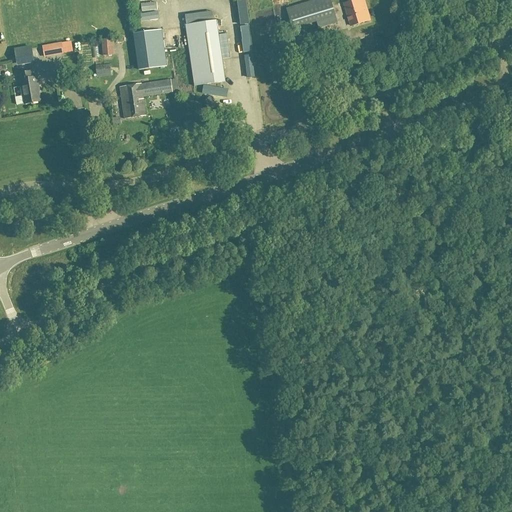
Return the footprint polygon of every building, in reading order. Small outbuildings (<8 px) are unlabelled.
[(137,0),(137,2),(156,8),(158,0),(137,0)] [(315,0),(285,9),(292,29),(316,22),(318,28),(337,23),(329,0),(315,0)] [(370,20),(363,0),(359,0),(344,5),(350,26),(370,20)] [(248,17),(241,18),(245,42),(252,41),(248,17)] [(218,33),(216,22),(186,26),(195,87),(225,82),(222,59),(231,58),(228,32),(218,33)] [(166,28),(167,54),(176,53),(174,28),(166,28)] [(166,67),(161,30),(133,34),(138,71),(166,67)] [(101,41),(102,57),(114,56),(112,39),(101,41)] [(61,43),(42,46),(44,58),(63,54),(61,43)] [(249,69),(256,68),(255,45),(248,46),(249,69)] [(36,61),(34,51),(17,54),(19,63),(36,61)] [(95,66),(96,75),(111,74),(110,65),(95,66)] [(32,72),(19,74),(21,88),(22,87),(25,104),(40,102),(37,86),(38,86),(37,78),(33,78),(32,72)] [(239,98),(246,95),(238,79),(232,82),(239,98)] [(141,84),(120,88),(125,120),(146,116),(143,98),(173,93),(171,80),(141,85),(141,84)] [(49,101),(51,111),(58,109),(56,99),(49,101)]
